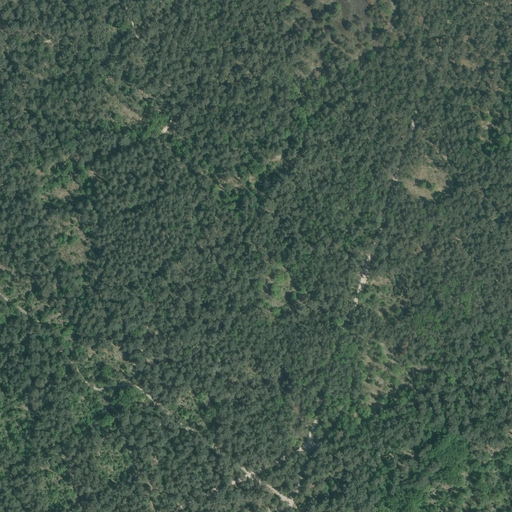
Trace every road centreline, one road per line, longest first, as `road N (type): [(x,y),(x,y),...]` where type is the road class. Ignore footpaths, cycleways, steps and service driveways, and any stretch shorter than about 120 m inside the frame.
road 1 (track): [(307,446),(453,0)]
road 2 (track): [(511,347),(307,446)]
